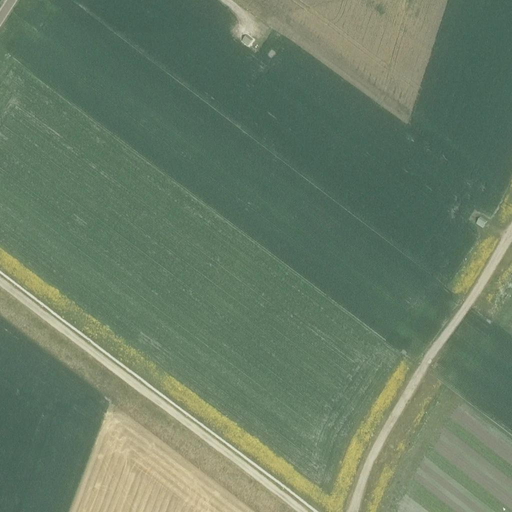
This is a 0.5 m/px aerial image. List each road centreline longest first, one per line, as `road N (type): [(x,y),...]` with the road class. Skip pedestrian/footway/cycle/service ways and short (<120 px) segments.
road 1 (track): [(0,281),(303,511)]
road 2 (track): [(352,511),(380,438),(511,232)]
